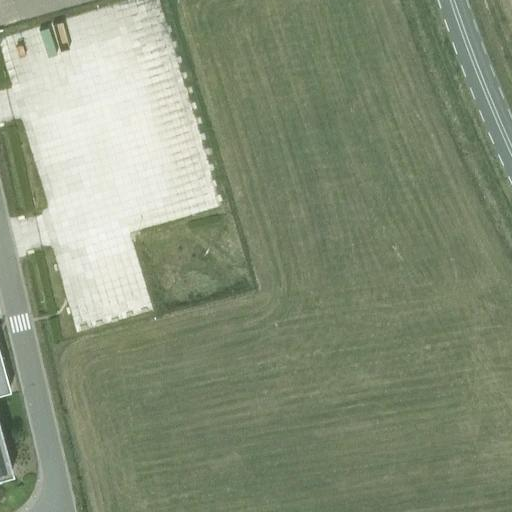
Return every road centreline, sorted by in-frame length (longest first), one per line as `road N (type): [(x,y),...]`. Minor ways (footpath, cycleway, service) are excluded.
road 1 (tertiary): [(61,511),(0,241)]
road 2 (primary): [(511,155),(451,0)]
